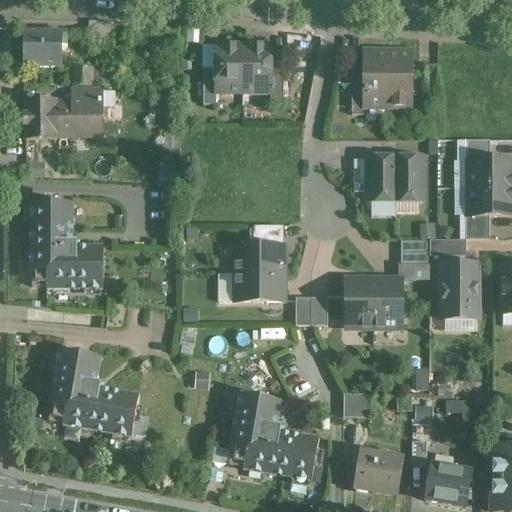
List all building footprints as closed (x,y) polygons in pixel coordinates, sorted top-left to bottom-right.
[(89,25),(88,39),(112,40),(112,26),(89,25)] [(24,35),(24,69),(61,69),(61,49),(66,49),(67,35),(24,35)] [(243,48),(215,48),(215,72),(215,95),(243,96),(243,48)] [(271,48),(243,48),(243,96),(270,96),(271,72),(271,48)] [(387,110),(387,55),(363,55),(363,86),(363,110),(387,110)] [(387,110),(411,110),(411,55),(387,55),(387,110)] [(425,93),(428,93),(437,93),(437,68),(427,68),(425,68),(425,93)] [(119,78),(117,78),(92,77),(92,76),(92,71),(73,70),(73,87),(119,89),(119,78)] [(203,107),(215,108),(215,95),(215,72),(203,72),(203,107)] [(270,107),(283,108),(283,72),(271,72),(270,96),(270,107)] [(363,86),(351,86),(351,117),(363,117),(363,110),(363,86)] [(56,106),(56,139),(102,138),(101,91),(72,92),(72,106),(56,106)] [(56,106),(56,103),(23,104),(24,142),(56,142),(56,139),(56,106)] [(465,164),(466,164),(489,164),(489,143),(465,143),(465,164)] [(369,205),(395,205),(395,161),(369,161),(369,205)] [(421,205),(421,161),(395,161),(395,205),(421,205)] [(466,164),(466,191),(511,190),(511,163),(489,164),(466,164)] [(511,190),(466,191),(466,219),(511,218),(511,190)] [(46,293),(76,293),(103,292),(103,249),(78,249),(78,247),(76,244),(75,244),(72,243),(72,206),(36,206),(29,206),(29,275),(32,276),(32,289),(46,289),(46,293)] [(489,219),(473,219),(466,219),(466,218),(465,219),(465,243),(485,243),(489,243),(489,219)] [(429,268),(429,245),(429,244),(402,244),(401,243),(401,267),(401,268),(429,268)] [(465,243),(445,243),(429,243),(429,259),(465,259),(465,243)] [(283,277),(283,257),(283,249),(235,249),(235,272),(235,277),(283,277)] [(441,323),(458,323),(477,323),(477,267),(445,267),(441,267),(441,323)] [(511,268),(501,269),(501,316),(511,316),(511,268)] [(283,305),(283,299),(283,298),(283,277),(235,277),(235,297),(235,305),(283,305)] [(345,331),(369,331),(373,331),(373,330),(373,283),(347,283),(345,283),(345,284),(345,331)] [(401,283),(388,283),(373,283),(373,331),(401,331),(401,283)] [(311,301),(310,301),(309,301),(295,301),(295,329),(305,329),(311,329),(310,329),(310,325),(310,304),(311,301)] [(311,302),(311,304),(311,329),(327,329),(327,306),(327,301),(326,301),(311,301),(311,302)] [(63,428),(131,440),(135,419),(139,398),(101,391),(102,389),(99,385),(97,384),(101,360),(58,353),(49,409),(51,409),(49,423),(63,425),(63,428)] [(277,428),(280,409),(281,404),(239,396),(229,452),(232,453),(229,467),(243,469),(243,470),(243,472),(311,484),(319,441),(282,435),(282,432),(279,429),(277,428)] [(370,397),(357,397),(343,397),(343,421),(367,421),(370,421),(370,397)] [(412,445),(412,459),(412,469),(426,469),(426,446),(412,445)] [(492,499),(492,504),(492,511),(511,511),(511,451),(493,451),(492,499)] [(402,462),(369,456),(368,456),(361,455),(355,492),(396,499),(396,498),(402,462)] [(425,503),(450,508),(466,510),(472,476),(451,472),(453,461),(435,458),(435,459),(433,469),(431,469),(425,503)]
